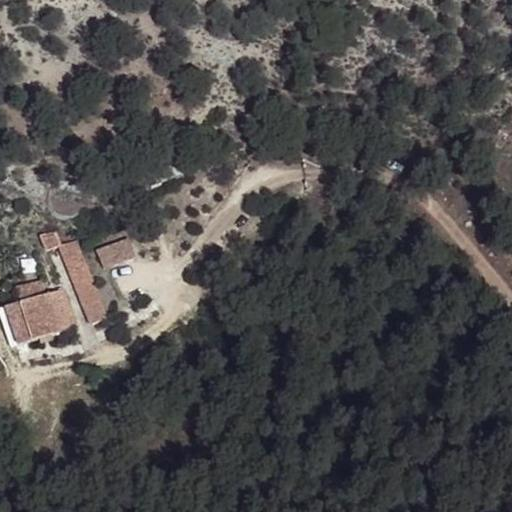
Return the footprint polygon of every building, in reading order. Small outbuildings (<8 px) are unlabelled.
[(45,255),(61,249),(55,234),(40,239),(45,255)] [(61,249),(90,330),(108,324),(77,242),(61,249)] [(95,256),(103,275),(136,261),(128,242),(95,256)] [(13,295),(17,310),(47,302),(42,286),(13,295)] [(63,296),(47,302),(60,342),(77,336),(63,296)] [(47,302),(17,310),(28,351),(60,342),(47,302)] [(28,351),(17,310),(1,315),(12,355),(28,351)]
